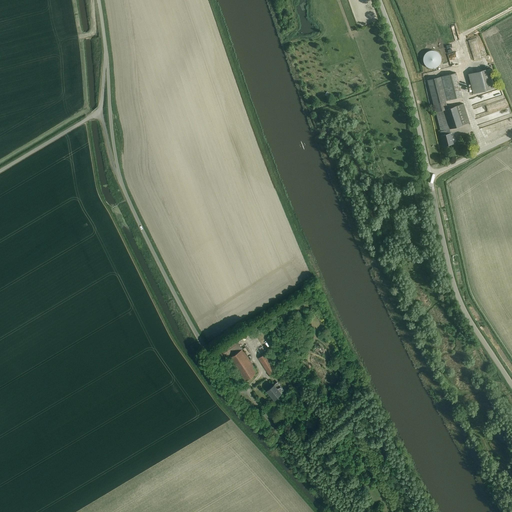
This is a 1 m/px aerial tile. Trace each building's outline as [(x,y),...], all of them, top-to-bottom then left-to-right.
[(437,67),(438,67),(439,65),(440,64),(441,62),(441,60),(441,59),(441,58),(441,56),(440,55),(439,54),(439,53),(437,52),(436,51),(435,51),(433,50),(431,50),(430,51),(428,52),(426,53),(425,54),(424,56),(423,58),(423,59),(424,61),(424,63),(425,64),(426,65),(427,67),(429,68),(430,68),(432,68),(434,68),(435,68),(437,67)] [(489,69),(469,74),(474,94),(494,89),(489,69)] [(441,131),(450,129),(470,123),(464,103),(448,108),(446,101),(462,97),(457,77),(456,73),(428,80),(436,112),(441,131)] [(487,97),(488,102),(501,99),(500,94),(487,97)] [(505,103),(485,110),(486,113),(490,112),(491,113),(500,110),(500,111),(507,109),(505,103)] [(473,113),(474,118),(484,115),(483,110),(473,113)] [(476,127),(511,117),(509,112),(475,121),(476,127)] [(450,129),(441,131),(440,131),(444,146),(453,144),(450,129)] [(267,319),(265,320),(268,326),(270,325),(269,321),(274,318),(273,316),(268,319),(267,319)] [(256,323),(250,327),(251,330),(252,329),(254,332),(259,328),(256,323)] [(244,382),(252,376),(258,372),(235,337),(214,350),(221,362),(228,358),(244,382)] [(269,375),(276,371),(265,354),(258,358),(269,375)] [(274,399),(277,396),(283,391),(282,390),(283,390),(277,382),(266,391),(274,399)] [(297,384),(291,389),(297,396),(303,391),(297,384)]
